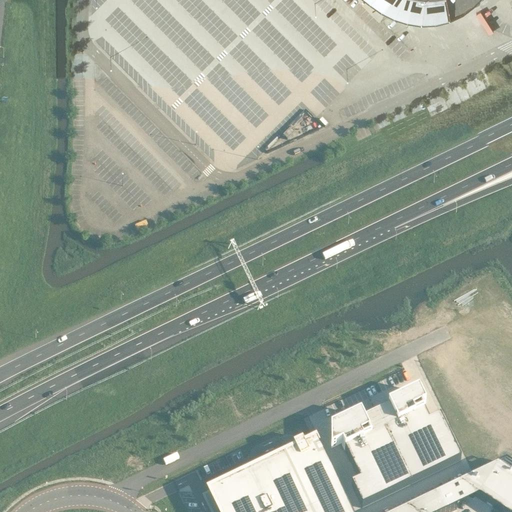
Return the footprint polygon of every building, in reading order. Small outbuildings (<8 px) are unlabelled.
[(290,127),(283,134),(287,138),(294,131),(290,127)] [(360,414),(331,428),(331,450),(342,444),(359,481),(360,481),(353,485),(352,484),(351,485),(362,507),(410,484),(461,460),(440,416),(438,417),(438,418),(431,422),(431,421),(429,422),(422,407),(425,405),(418,391),(388,405),(389,407),(376,413),(363,419),(360,414)] [(240,479),(208,494),(216,511),(349,511),(319,448),(315,440),(314,441),(304,446),(303,447),(302,444),(301,444),(300,446),(298,447),(295,448),(293,448),(294,451),(258,468),(258,469),(255,471),(251,473),(251,472),(241,477),(240,479)] [(475,476),(459,484),(460,485),(479,498),(486,502),(492,506),(500,511),(511,511),(511,475),(497,466),(475,476)] [(448,490),(401,511),(448,511),(457,508),(456,507),(455,507),(452,500),(453,500),(452,498),(451,498),(448,491),(448,490)]
